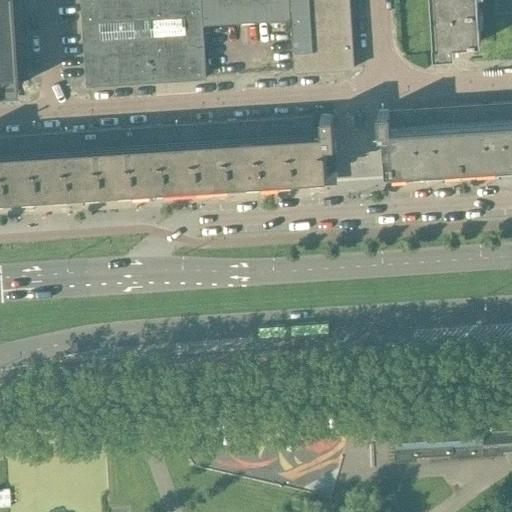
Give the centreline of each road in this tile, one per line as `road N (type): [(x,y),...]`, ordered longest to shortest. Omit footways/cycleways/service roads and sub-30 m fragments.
road 1 (secondary): [(0,357),(108,335),(511,308)]
road 2 (residential): [(511,201),(176,224),(128,276)]
road 3 (secondary): [(511,254),(128,276)]
road 4 (residential): [(53,112),(383,95)]
road 5 (residential): [(383,95),(511,85)]
road 6 (secondary): [(128,276),(0,283)]
